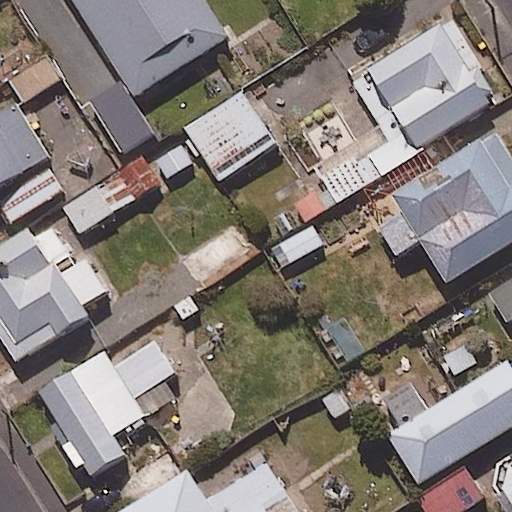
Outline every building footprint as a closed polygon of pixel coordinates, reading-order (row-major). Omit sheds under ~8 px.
[(239,38),(214,0),(79,0),(131,80),(95,103),(127,153),(160,132),(141,101),(239,38)] [(466,54),(448,25),(356,81),(389,134),(358,153),(362,160),(354,165),(351,161),(325,177),(332,189),(320,196),(330,212),(431,151),(428,146),(496,105),(492,98),(501,93),(487,70),(489,69),(476,48),(466,54)] [(52,54),(11,78),(25,101),(66,78),(52,54)] [(293,115),(267,76),(189,126),(225,182),(286,143),(275,127),(293,115)] [(0,116),(0,195),(61,158),(25,101),(0,116)] [(147,153),(163,177),(195,155),(179,132),(147,153)] [(511,141),(506,132),(400,197),(410,213),(387,228),(403,255),(429,239),(456,283),(511,248),(511,141)] [(163,177),(147,153),(99,185),(115,208),(163,177)] [(69,192),(55,169),(1,203),(16,226),(69,192)] [(115,208),(99,185),(67,206),(83,230),(115,208)] [(316,218),(280,239),(292,261),(328,241),(316,218)] [(230,222),(198,246),(215,269),(248,246),(230,222)] [(41,239),(34,228),(0,249),(0,328),(21,363),(96,317),(90,307),(113,292),(94,261),(91,263),(83,251),(76,256),(59,228),(41,239)] [(511,282),(494,293),(511,322),(511,282)] [(367,350),(338,307),(319,320),(347,362),(367,350)] [(120,369),(109,353),(43,395),(61,423),(55,427),(83,470),(90,466),(96,476),(131,453),(121,438),(153,418),(141,399),(182,373),(162,342),(120,369)] [(407,428),(395,436),(425,485),(511,431),(511,361),(434,410),(417,383),(389,400),(407,428)] [(189,471),(172,445),(120,478),(137,504),(189,471)] [(216,501),(195,469),(128,511),(303,511),(273,464),(216,501)] [(467,511),(490,498),(471,468),(421,499),(429,511),(467,511)]
